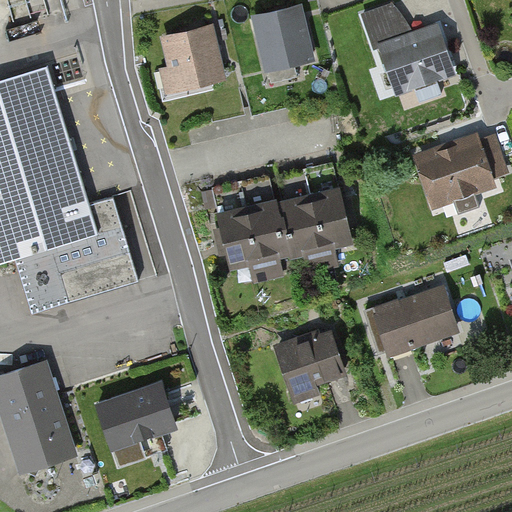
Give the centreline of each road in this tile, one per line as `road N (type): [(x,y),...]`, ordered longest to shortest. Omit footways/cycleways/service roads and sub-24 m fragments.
road 1 (residential): [(244,487),(124,93),(107,0)]
road 2 (residential): [(244,487),(511,394)]
